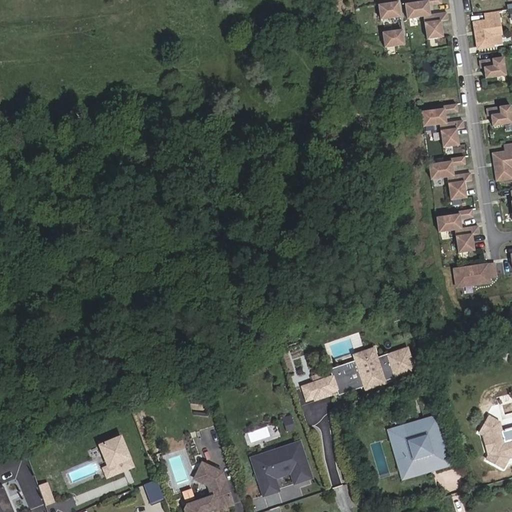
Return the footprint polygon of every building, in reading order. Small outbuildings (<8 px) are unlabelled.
[(424,0),(425,2),(403,6),(405,21),(421,18),(428,17),(426,8),(440,6),(438,0),(424,0)] [(398,19),(395,4),(376,7),(378,22),(398,19)] [(500,36),(497,13),(483,15),(484,22),(471,24),(475,51),(492,48),(490,38),(500,36)] [(441,39),(439,23),(446,22),(445,14),(428,17),(421,18),(424,41),(441,39)] [(400,32),(380,35),(382,49),(402,46),(400,32)] [(504,77),(501,59),(477,63),(478,70),(482,70),(484,80),(504,77)] [(444,125),(444,122),(443,116),(456,114),(455,106),(441,108),(442,111),(419,114),(421,129),(437,127),(444,125)] [(511,125),(509,107),(485,111),(486,118),(489,118),(491,128),(511,125)] [(457,147),(455,131),(462,130),(461,122),(444,125),(437,127),(441,150),(457,147)] [(510,169),(511,168),(511,145),(503,147),(504,154),(491,155),(496,182),(511,180),(510,169)] [(452,178),(451,168),(464,166),(463,158),(449,160),(449,163),(427,166),(429,181),(445,179),(452,178)] [(465,199),(463,183),(470,182),(469,175),(452,178),(445,179),(449,202),(465,199)] [(460,230),(459,221),(472,219),(471,211),(457,213),(457,216),(435,219),(437,234),(453,232),(460,230)] [(473,252),(471,236),(478,235),(477,228),(460,230),(453,232),(457,254),(473,252)] [(495,278),(493,265),(453,271),(456,289),(489,284),(488,280),(495,278)] [(359,355),(360,359),(379,353),(378,349),(359,355)] [(340,376),(322,381),(326,394),(333,391),(366,381),(368,385),(369,388),(388,382),(387,379),(418,370),(411,350),(381,360),(379,353),(360,359),(361,361),(363,368),(340,376)] [(361,361),(337,369),(340,376),(363,368),(361,361)] [(322,381),(314,384),(318,396),(319,399),(327,397),(326,394),(322,381)] [(366,381),(333,391),(334,395),(368,385),(366,381)] [(310,399),(318,396),(314,384),(306,386),(310,399)] [(443,415),(393,429),(405,477),(456,464),(443,415)] [(478,433),(481,436),(492,442),(493,446),(487,456),(485,460),(501,470),(508,459),(507,457),(511,456),(511,458),(511,440),(511,441),(503,443),(498,423),(488,417),(478,433)] [(120,435),(99,443),(108,465),(113,463),(116,471),(123,468),(123,465),(126,464),(127,466),(132,464),(120,435)] [(492,442),(481,436),(487,456),(493,446),(492,442)] [(269,448),(264,456),(267,464),(258,467),(262,479),(277,474),(276,471),(293,466),(298,480),(314,475),(302,437),(287,442),(288,447),(282,449),(281,444),(269,448)] [(269,448),(254,453),(258,467),(267,464),(264,456),(269,448)] [(228,469),(208,458),(205,464),(210,467),(206,475),(218,481),(215,485),(217,490),(192,499),(190,504),(193,511),(215,511),(214,509),(213,506),(222,503),(223,506),(223,505),(239,500),(228,469)] [(116,471),(113,463),(108,465),(103,466),(107,475),(116,471)] [(205,464),(200,471),(206,475),(210,467),(205,464)] [(293,466),(276,471),(277,474),(294,469),(293,466)] [(277,474),(262,479),(266,490),(281,486),(277,474)] [(159,485),(156,478),(143,483),(146,490),(159,485)] [(55,499),(48,480),(39,483),(46,502),(55,499)] [(159,485),(146,490),(151,501),(164,496),(159,485)] [(0,511),(13,511),(3,486),(0,487),(0,511)]
